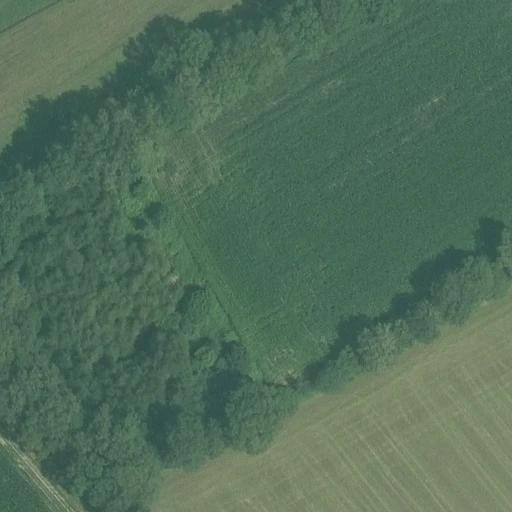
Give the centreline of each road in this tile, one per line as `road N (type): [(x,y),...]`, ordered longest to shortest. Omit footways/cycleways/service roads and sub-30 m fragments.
road 1 (unclassified): [(0,201),(335,0)]
road 2 (track): [(0,353),(147,511)]
